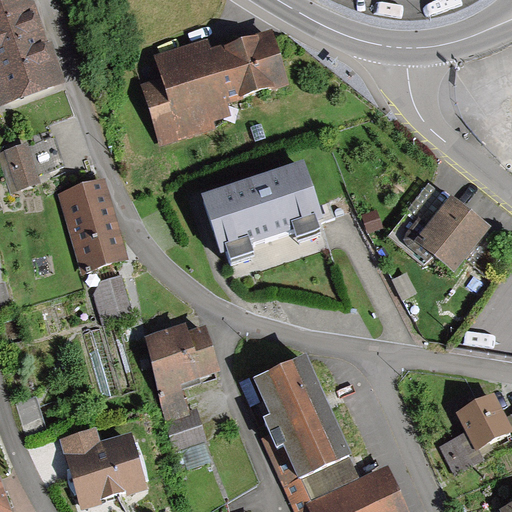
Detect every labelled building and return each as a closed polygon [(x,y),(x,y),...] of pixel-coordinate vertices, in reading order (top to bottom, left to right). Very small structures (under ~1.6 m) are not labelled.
[(0,0),(0,102),(0,103),(66,80),(52,41),(46,43),(31,0),(0,0)] [(164,77),(142,84),(162,145),(215,128),(213,121),(231,115),(226,101),(286,82),(270,33),(209,52),(206,41),(157,56),(164,77)] [(42,182),(28,143),(0,153),(0,164),(10,193),(42,182)] [(327,222),(307,161),(201,196),(221,256),(228,253),(232,265),(257,257),(254,247),(295,234),(298,244),(324,236),(320,224),(327,222)] [(104,180),(58,194),(82,273),(128,259),(104,180)] [(453,270),(491,224),(454,194),(428,226),(409,211),(389,235),(424,264),(433,253),(453,270)] [(121,277),(90,285),(100,320),(131,312),(121,277)] [(186,324),(145,337),(177,450),(208,440),(197,404),(189,407),(182,384),(219,372),(205,328),(189,333),(186,324)] [(304,354),(254,378),(270,413),(262,417),(270,433),(260,438),(294,511),(310,511),(306,503),(357,479),(345,454),(350,452),(304,354)] [(511,425),(494,392),(455,413),(466,433),(440,447),(455,475),(484,460),(478,450),(511,432),(511,425)] [(94,430),(61,439),(80,507),(144,489),(129,435),(98,444),(94,430)] [(357,479),(306,503),(310,511),(409,511),(388,465),(357,479)] [(13,511),(0,478),(0,511),(13,511)] [(511,511),(511,502),(499,509),(501,511),(511,511)]
